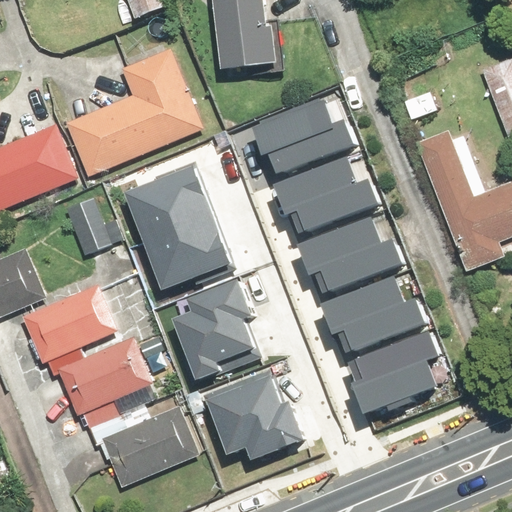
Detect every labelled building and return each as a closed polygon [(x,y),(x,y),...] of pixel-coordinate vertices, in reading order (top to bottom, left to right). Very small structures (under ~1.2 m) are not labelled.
[(179,0),(136,0),(146,25),(184,11),(179,0)] [(290,0),(233,0),(241,69),(297,63),(290,0)] [(97,174),(215,130),(185,50),(135,69),(143,91),(75,116),(97,174)] [(511,56),(482,68),(511,142),(511,56)] [(405,102),(411,120),(443,109),(436,91),(405,102)] [(311,100),(245,128),(258,159),(271,154),(283,184),(351,156),(333,115),(320,120),(311,100)] [(0,213),(91,180),(68,119),(0,144),(0,143),(0,213)] [(475,126),(429,144),(478,266),(511,252),(511,188),(502,193),(475,126)] [(351,156),(283,184),(295,210),(307,205),(322,239),(374,217),(396,208),(376,162),(357,170),(351,156)] [(247,179),(277,261),(306,250),(276,168),(247,179)] [(206,170),(141,192),(172,281),(237,258),(206,170)] [(107,224),(97,200),(69,212),(87,255),(127,239),(119,219),(107,224)] [(322,239),(307,245),(320,275),(332,270),(344,298),(399,275),(418,266),(401,227),(382,235),(374,217),(322,239)] [(39,244),(0,258),(0,323),(61,299),(39,244)] [(198,312),(177,321),(200,375),(261,349),(247,317),(261,311),(246,274),(192,297),(198,312)] [(344,298),(333,303),(348,337),(360,332),(369,353),(442,322),(429,290),(409,299),(399,275),(344,298)] [(125,279),(35,314),(78,422),(91,417),(117,482),(207,446),(188,398),(175,404),(125,279)] [(364,378),(377,408),(443,380),(435,360),(455,351),(442,322),(369,353),(377,373),(364,378)] [(274,376),(210,397),(231,463),(313,436),(300,397),(283,403),(274,376)]
